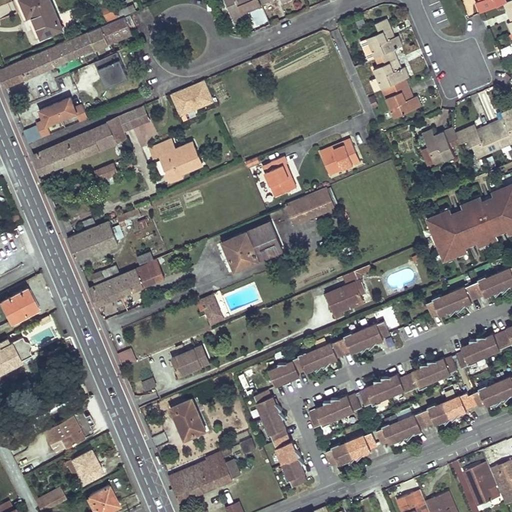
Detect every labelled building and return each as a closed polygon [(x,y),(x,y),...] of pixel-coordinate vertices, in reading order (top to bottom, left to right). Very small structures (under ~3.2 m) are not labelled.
[(62,29),(50,0),(21,0),(29,17),(33,15),(41,38),(62,29)] [(120,16),(113,0),(112,0),(102,5),(108,21),(120,16)] [(260,0),(225,0),(234,21),(244,17),(242,11),(261,2),(260,0)] [(479,0),(476,1),(480,12),(504,2),(508,0),(479,0)] [(255,25),(269,20),(264,6),(250,11),(255,25)] [(395,36),(387,17),(376,22),(379,32),(368,36),(376,56),(394,49),(403,45),(398,34),(395,36)] [(133,35),(126,18),(0,68),(0,73),(5,87),(133,35)] [(369,59),(376,56),(368,36),(361,39),(369,59)] [(503,55),(511,52),(511,46),(511,44),(500,48),(503,55)] [(401,67),(394,49),(376,56),(380,65),(374,67),(383,87),(394,82),(406,78),(410,76),(405,65),(401,67)] [(121,62),(99,71),(106,89),(128,80),(121,62)] [(205,78),(183,87),(184,90),(206,81),(205,78)] [(414,96),(406,78),(394,82),(398,92),(387,97),(395,116),(421,105),(417,94),(414,96)] [(183,87),(172,92),(181,114),(214,100),(206,81),(184,90),(183,87)] [(394,82),(383,87),(387,97),(398,92),(394,82)] [(50,85),(30,89),(32,97),(51,93),(50,85)] [(48,126),(78,114),(80,121),(89,117),(83,104),(77,106),(73,96),(41,110),(46,120),(23,130),(29,143),(51,133),(48,126)] [(144,104),(137,107),(144,122),(150,119),(144,104)] [(137,107),(118,115),(124,130),(144,122),(137,107)] [(511,107),(501,112),(504,117),(491,122),(501,147),(511,142),(511,107)] [(124,130),(118,115),(107,120),(109,123),(93,129),(101,150),(128,139),(124,130)] [(501,147),(491,122),(477,128),(475,123),(456,131),(459,137),(461,142),(470,138),(478,157),(501,147)] [(456,131),(454,126),(435,134),(433,128),(422,132),(428,146),(435,162),(435,163),(455,154),(450,141),(459,137),(456,131)] [(101,150),(93,129),(34,154),(42,174),(101,150)] [(361,161),(351,137),(343,140),(345,143),(322,153),(330,173),(361,161)] [(203,164),(193,141),(175,148),(171,138),(151,147),(155,157),(161,156),(170,177),(181,172),(203,164)] [(343,140),(320,150),(322,153),(345,143),(343,140)] [(435,162),(428,146),(422,149),(429,164),(435,162)] [(288,162),(285,155),(270,161),(273,167),(266,171),(276,195),(298,185),(294,177),(291,178),(285,163),(288,162)] [(118,172),(114,162),(97,169),(101,179),(118,172)] [(294,177),(288,162),(285,163),(291,178),(294,177)] [(183,176),(181,172),(170,177),(171,181),(183,176)] [(442,212),(428,217),(445,258),(459,253),(459,252),(468,248),(466,244),(470,242),(472,245),(474,244),(473,241),(477,239),(479,243),(498,236),(496,231),(501,229),(502,233),(505,232),(503,228),(508,227),(509,231),(511,229),(511,182),(502,187),(502,188),(493,192),(495,196),(491,198),(489,195),(487,196),(488,199),(484,200),(482,196),(463,204),(464,208),(460,210),(459,207),(456,208),(458,211),(453,213),(452,209),(442,213),(442,212)] [(335,206),(327,186),(290,202),(299,222),(335,206)] [(299,222),(290,202),(286,203),(295,223),(299,222)] [(140,216),(137,209),(111,220),(110,218),(96,224),(86,228),(68,236),(78,259),(119,242),(113,227),(140,216)] [(96,224),(93,216),(82,220),(86,228),(96,224)] [(282,250),(270,221),(223,241),(235,269),(282,250)] [(154,258),(150,251),(138,256),(141,263),(154,258)] [(148,268),(146,263),(89,288),(97,305),(154,281),(150,271),(139,276),(137,272),(148,268)] [(119,272),(116,265),(92,275),(95,282),(119,272)] [(511,265),(506,268),(506,267),(474,280),(475,281),(461,287),(460,286),(428,299),(429,300),(422,303),(428,320),(436,317),(436,318),(468,305),(468,303),(482,297),(482,299),(511,286),(511,265)] [(345,273),(347,281),(362,278),(360,269),(345,273)] [(366,290),(361,278),(356,280),(361,292),(366,290)] [(361,292),(356,280),(325,292),(331,307),(362,294),(361,292)] [(38,308),(28,288),(2,301),(11,322),(38,308)] [(201,298),(207,311),(219,305),(213,293),(201,298)] [(364,298),(362,294),(331,307),(335,316),(343,313),(342,310),(349,307),(348,304),(364,298)] [(365,301),(364,298),(348,304),(349,307),(365,301)] [(219,305),(207,311),(210,319),(222,313),(219,305)] [(387,337),(380,321),(372,324),(371,322),(340,335),(341,337),(327,343),(326,341),(295,355),(296,357),(288,360),(288,361),(269,369),(276,385),(295,377),(295,376),(302,373),(302,374),(334,361),(334,360),(348,354),(348,355),(380,342),(379,340),(387,337)] [(511,325),(508,327),(509,329),(495,335),(494,333),(462,347),(464,351),(458,354),(464,368),(470,365),(470,364),(501,351),(501,349),(511,344),(511,325)] [(0,371),(20,361),(11,342),(10,343),(7,338),(0,341),(0,371)] [(210,362),(203,345),(196,348),(203,366),(210,362)] [(203,366),(196,348),(172,358),(180,376),(203,366)] [(137,361),(132,349),(117,355),(123,367),(137,361)] [(460,370),(454,355),(446,358),(445,356),(414,369),(415,372),(401,377),(399,373),(367,387),(368,388),(361,390),(368,407),(374,404),(375,405),(407,391),(408,392),(421,386),(422,387),(455,373),(454,372),(460,370)] [(255,367),(238,374),(245,387),(261,379),(255,367)] [(511,375),(480,389),(480,390),(474,392),(480,407),(486,404),(487,406),(511,395),(511,375)] [(154,378),(144,382),(147,390),(158,386),(154,378)] [(271,395),(269,388),(254,394),(256,401),(255,402),(268,433),(270,433),(276,447),(274,447),(287,479),(289,479),(292,485),(308,479),(305,472),(306,472),(293,439),(291,440),(285,427),(287,426),(274,394),(271,395)] [(475,407),(469,391),(461,394),(460,393),(429,406),(430,407),(416,413),(415,412),(383,425),(384,426),(377,429),(383,444),(390,441),(391,443),(423,430),(422,428),(436,423),(437,424),(468,411),(467,410),(475,407)] [(363,409),(356,393),(350,396),(349,394),(317,408),(317,409),(310,412),(316,428),(324,425),(324,427),(357,413),(356,412),(363,409)] [(205,429),(192,398),(172,407),(185,438),(205,429)] [(48,418),(40,422),(55,450),(92,431),(88,425),(93,422),(89,415),(84,417),(81,411),(52,425),(48,418)] [(25,418),(0,431),(6,440),(30,427),(25,418)] [(35,436),(30,427),(6,440),(10,449),(35,436)] [(379,446),(372,431),(365,434),(364,432),(332,446),(333,447),(326,450),(333,466),(340,463),(340,465),(372,451),(372,449),(379,446)] [(255,447),(252,438),(241,442),(244,452),(255,447)] [(231,452),(229,446),(206,456),(207,459),(169,476),(180,501),(232,478),(223,455),(231,452)] [(102,471),(91,448),(72,458),(84,481),(102,471)] [(511,460),(511,456),(499,462),(500,465),(511,460)] [(84,481),(72,458),(67,461),(79,483),(84,481)] [(227,460),(231,469),(237,466),(234,458),(227,460)] [(491,465),(489,458),(465,468),(479,503),(493,497),(490,487),(499,484),(491,465)] [(511,491),(511,460),(500,465),(499,462),(491,465),(499,484),(503,495),(511,491)] [(112,490),(109,484),(89,495),(97,511),(105,511),(118,506),(110,492),(112,490)] [(61,489),(60,485),(35,498),(37,502),(61,489)] [(427,499),(422,487),(399,497),(404,511),(430,511),(432,511),(427,499)] [(66,498),(61,489),(37,502),(41,511),(66,498)] [(459,511),(450,489),(427,499),(432,511),(459,511)] [(120,505),(112,490),(110,492),(118,506),(120,505)] [(511,491),(503,495),(506,502),(511,499),(511,491)] [(14,508),(10,500),(0,504),(0,510),(0,511),(17,511),(15,508),(14,508)] [(243,511),(239,502),(226,507),(228,511),(243,511)]
